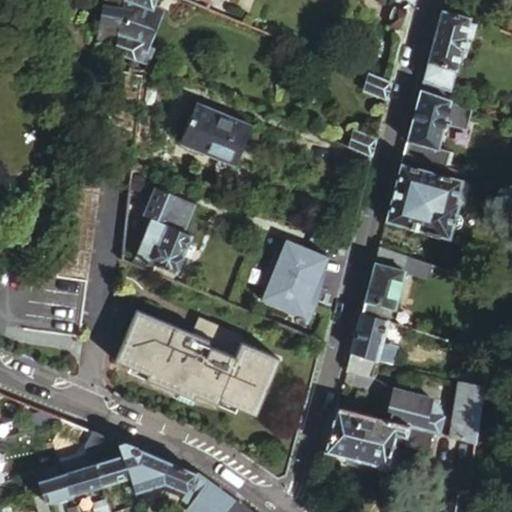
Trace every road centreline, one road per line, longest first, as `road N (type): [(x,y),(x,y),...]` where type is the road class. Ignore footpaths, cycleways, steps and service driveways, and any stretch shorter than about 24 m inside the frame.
road 1 (residential): [(426,0),(297,489),(282,511)]
road 2 (residential): [(85,407),(120,173)]
road 3 (residential): [(281,511),(210,460),(85,407)]
